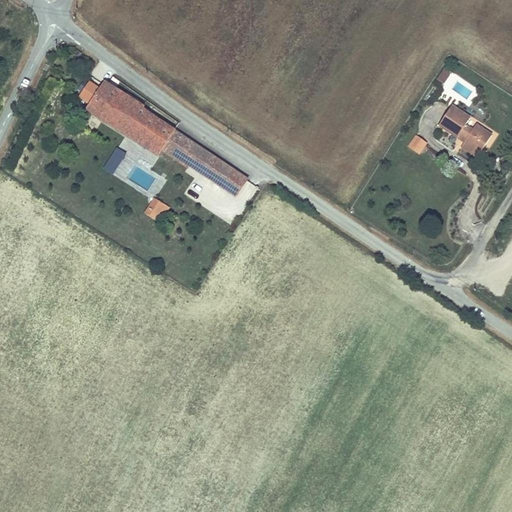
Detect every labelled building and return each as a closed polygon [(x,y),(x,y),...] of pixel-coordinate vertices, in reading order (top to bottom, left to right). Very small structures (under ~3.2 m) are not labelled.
[(452,71),(445,67),(438,78),(445,82),(452,71)] [(195,166),(204,149),(148,114),(150,111),(105,84),(89,111),(162,155),(166,148),(195,166)] [(0,99),(1,99),(5,102),(9,95),(0,90),(0,99)] [(472,115),(453,104),(439,125),(465,141),(481,151),(492,133),(476,123),(474,128),(467,123),(472,115)] [(477,157),(481,151),(465,141),(461,147),(477,157)] [(116,147),(103,168),(113,175),(126,153),(116,147)] [(252,176),(204,149),(195,166),(188,179),(236,206),(252,176)] [(149,219),(157,225),(168,208),(160,203),(149,219)]
